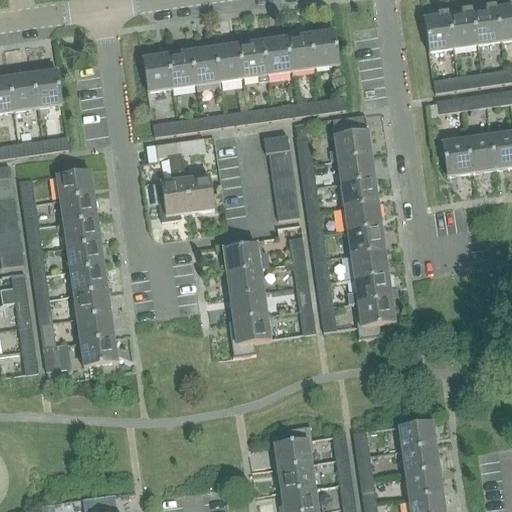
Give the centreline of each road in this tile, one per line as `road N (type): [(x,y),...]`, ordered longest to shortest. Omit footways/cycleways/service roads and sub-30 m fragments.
road 1 (residential): [(165,308),(161,266),(136,236),(105,13)]
road 2 (residential): [(457,257),(422,257),(383,0)]
